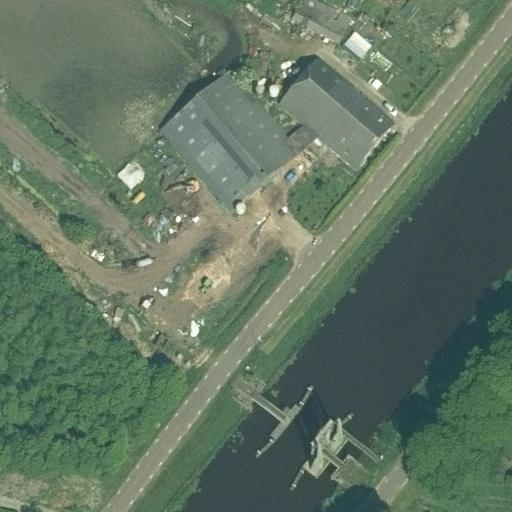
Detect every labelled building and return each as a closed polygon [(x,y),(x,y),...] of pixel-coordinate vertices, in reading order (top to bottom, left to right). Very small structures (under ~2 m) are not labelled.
[(343,40),(352,23),(337,15),(338,13),(313,0),(306,0),(298,17),(343,40)] [(393,128),(317,64),(278,109),(302,131),(287,143),(230,75),(160,134),(229,216),(294,161),(294,160),(315,142),(354,174),(393,128)] [(190,299),(204,311),(211,302),(198,290),(190,299)] [(295,405),(269,437),(275,442),(301,410),(295,405)] [(331,430),(301,467),(316,480),(348,439),(334,428),(331,430)]
